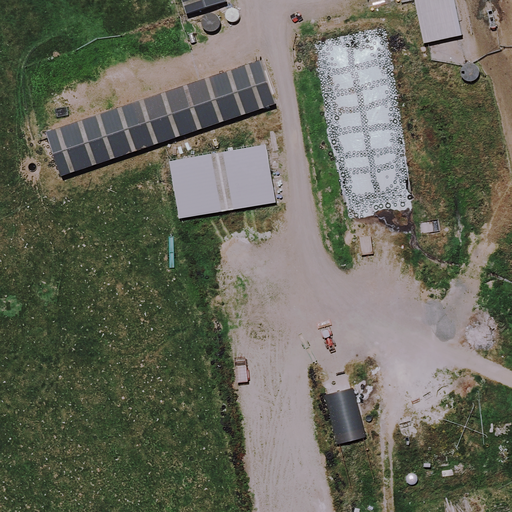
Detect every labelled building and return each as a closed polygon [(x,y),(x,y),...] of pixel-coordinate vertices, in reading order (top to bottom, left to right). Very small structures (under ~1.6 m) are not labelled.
[(228,3),(227,0),(182,0),(187,16),(228,3)] [(461,37),(453,0),(423,0),(417,1),(426,44),(461,37)] [(278,105),(263,62),(49,135),(63,178),(278,105)] [(279,204),(269,146),(173,162),(182,219),(279,204)] [(363,409),(331,417),(344,467),(376,459),(363,409)]
